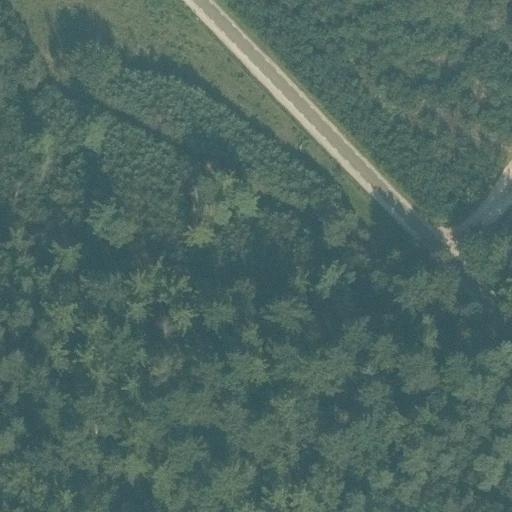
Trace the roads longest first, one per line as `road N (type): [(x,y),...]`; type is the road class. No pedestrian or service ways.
road 1 (residential): [(511,325),(201,0)]
road 2 (track): [(183,511),(364,337)]
road 3 (track): [(364,337),(446,256),(511,169)]
